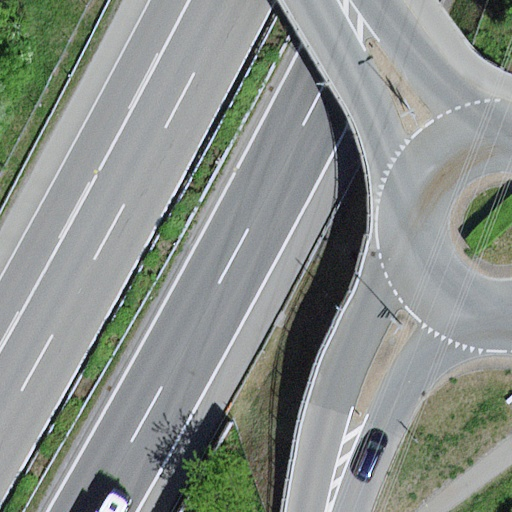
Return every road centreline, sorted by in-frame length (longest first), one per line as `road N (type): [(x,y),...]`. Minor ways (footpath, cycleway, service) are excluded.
road 1 (motorway): [(90,511),(367,0)]
road 2 (motorway): [(230,0),(50,334)]
road 3 (motorway): [(173,0),(50,334)]
road 4 (unclassified): [(409,229),(338,393),(339,470)]
road 5 (unclassified): [(339,470),(474,311)]
road 6 (tertiary): [(349,11),(413,200)]
road 7 (tertiary): [(493,135),(349,11)]
